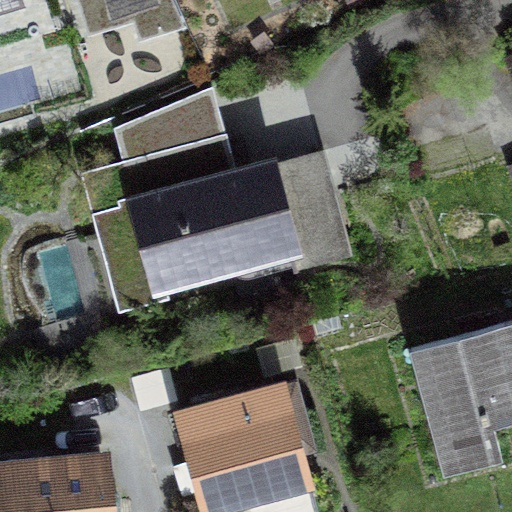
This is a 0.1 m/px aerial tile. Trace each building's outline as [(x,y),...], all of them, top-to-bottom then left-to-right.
[(0,0),(0,12),(39,0),(0,0)] [(287,167),(147,199),(169,291),(308,258),(287,167)] [(0,331),(24,324),(10,277),(0,280),(0,331)] [(511,331),(426,353),(460,483),(510,470),(502,440),(511,437),(511,331)] [(299,407),(188,436),(208,511),(253,511),(322,494),(299,407)] [(107,511),(104,457),(0,462),(0,511),(107,511)]
